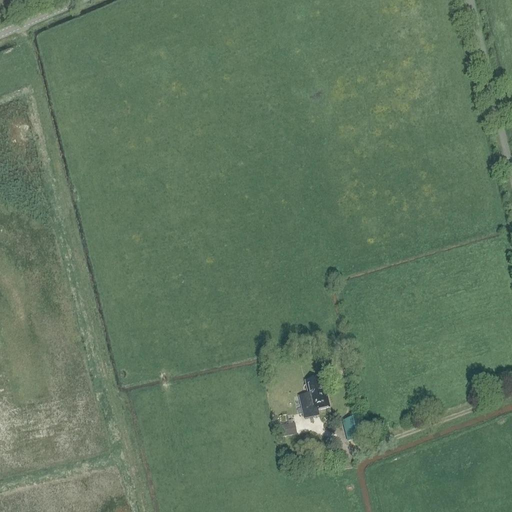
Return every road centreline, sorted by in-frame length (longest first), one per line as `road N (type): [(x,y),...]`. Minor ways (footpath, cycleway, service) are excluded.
road 1 (unclassified): [(511,201),(467,0)]
road 2 (track): [(511,396),(359,451)]
